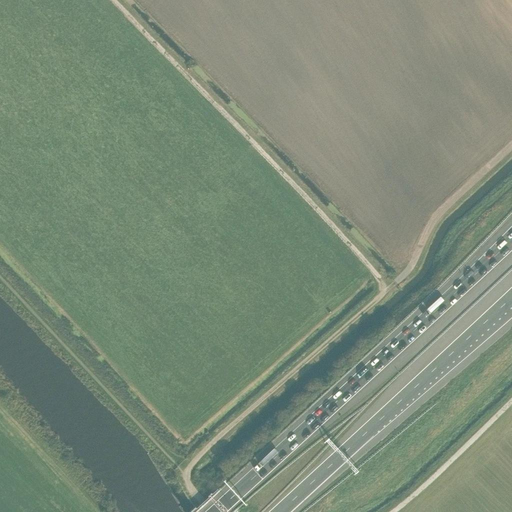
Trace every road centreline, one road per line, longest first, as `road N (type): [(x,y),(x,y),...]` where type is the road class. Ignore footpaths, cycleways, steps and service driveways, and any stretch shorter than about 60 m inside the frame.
road 1 (motorway): [(511,239),(216,511)]
road 2 (motorway): [(280,511),(511,298)]
